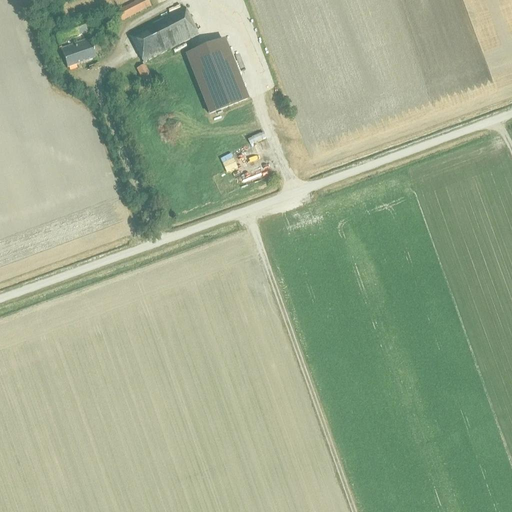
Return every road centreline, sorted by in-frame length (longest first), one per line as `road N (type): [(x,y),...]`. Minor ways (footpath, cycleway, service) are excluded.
road 1 (unclassified): [(0,301),(511,113)]
road 2 (unknown): [(247,211),(351,511)]
